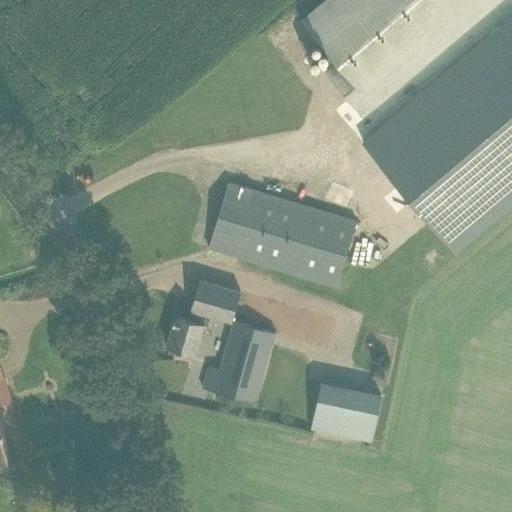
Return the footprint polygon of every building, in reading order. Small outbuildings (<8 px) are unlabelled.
[(336,62),(324,72),(361,116),(506,0),(325,0),(301,21),(331,56),(336,62)] [(511,15),(362,142),(455,252),(511,203),(511,15)] [(331,56),(319,67),(324,72),(336,62),(331,56)] [(204,246),(223,252),(336,286),(355,220),(227,182),(209,242),(206,241),(204,246)] [(166,347),(193,355),(206,313),(232,320),(241,292),(198,279),(187,318),(175,315),(166,347)] [(201,388),(255,402),(273,334),(232,322),(219,368),(208,365),(201,388)] [(0,452),(2,464),(37,457),(28,412),(30,412),(14,333),(0,335),(0,428),(1,433),(0,433),(0,452)] [(373,372),(371,379),(381,382),(383,375),(373,372)] [(318,379),(308,428),(370,441),(380,391),(318,379)]
